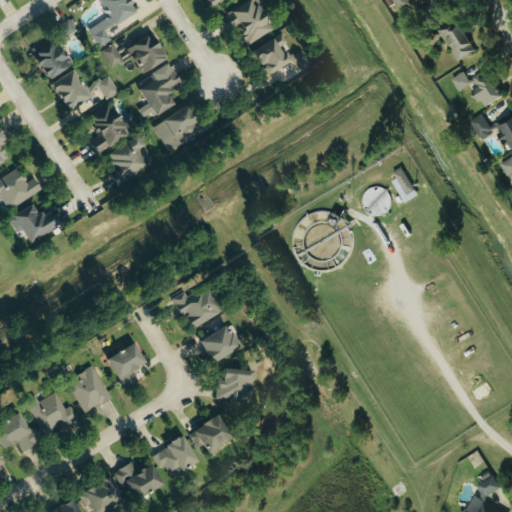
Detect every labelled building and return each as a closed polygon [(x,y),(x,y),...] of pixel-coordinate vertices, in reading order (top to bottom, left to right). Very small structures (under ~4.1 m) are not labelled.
[(87,29),(98,47),(110,40),(104,30),(135,12),(127,0),(97,0),(108,16),(87,29)] [(246,45),(271,32),(258,7),(264,4),(261,0),(251,0),(220,16),(227,30),(236,25),(246,45)] [(394,0),(399,12),(413,7),(409,0),(394,0)] [(417,0),(420,9),(441,2),(439,0),(417,0)] [(59,41),(75,30),(67,18),(51,28),(59,41)] [(441,29),(456,62),(475,53),(460,20),(441,29)] [(126,48),(141,74),(165,60),(151,34),(126,48)] [(288,57),(283,47),(287,45),(281,34),(251,50),(264,75),(291,61),(296,70),(308,63),(301,50),(288,57)] [(30,54),(47,80),(70,65),(53,39),(30,54)] [(108,67),(121,61),(114,44),(100,50),(108,67)] [(173,104),(165,89),(177,82),(166,63),(148,73),(152,80),(137,89),(143,99),(139,101),(149,119),(173,104)] [(89,97),(71,69),(49,84),(67,111),(89,97)] [(459,92),(471,85),(484,107),(502,97),(486,71),(470,80),(464,72),(452,79),(459,92)] [(106,100),(118,93),(108,75),(88,87),(92,93),(100,89),(106,100)] [(88,143),(96,155),(135,128),(129,120),(122,124),(107,103),(85,119),(97,137),(88,143)] [(202,131),(185,105),(152,126),(169,153),(202,131)] [(494,132),(483,114),(470,121),(481,139),(494,132)] [(511,147),(511,116),(497,122),(505,142),(508,141),(510,148),(511,147)] [(106,155),(115,171),(110,174),(115,184),(154,162),(138,136),(106,155)] [(511,174),(511,157),(501,164),(509,177),(511,174)] [(404,203),(418,197),(405,167),(391,173),(404,203)] [(0,178),(0,196),(7,210),(41,191),(33,178),(25,183),(17,169),(0,178)] [(7,217),(15,233),(21,230),(27,242),(61,223),(53,209),(38,217),(31,204),(7,217)] [(190,330),(224,312),(209,286),(188,298),(184,292),(173,298),(190,330)] [(198,341),(211,363),(239,347),(226,325),(198,341)] [(107,357),(123,389),(137,382),(132,370),(144,364),(134,344),(107,357)] [(109,401),(95,367),(67,379),(81,413),(109,401)] [(221,380),(216,380),(215,396),(250,399),(252,371),(222,368),(221,380)] [(38,401),(35,395),(25,401),(43,434),(60,425),(61,428),(77,419),(70,406),(64,409),(55,392),(38,401)] [(23,451),(41,442),(34,427),(27,431),(19,414),(0,422),(0,447),(1,449),(18,440),(23,451)] [(202,446),(206,453),(232,438),(218,414),(187,432),(197,449),(202,446)] [(150,454),(158,469),(164,466),(170,477),(196,462),(182,437),(150,454)] [(160,485),(151,464),(134,472),(131,464),(113,472),(120,487),(126,485),(132,498),(160,485)] [(499,483),(485,476),(466,511),(505,511),(488,503),(499,483)] [(92,511),(120,502),(112,478),(81,489),(89,511),(92,511)] [(80,511),(74,500),(47,511),(80,511)]
